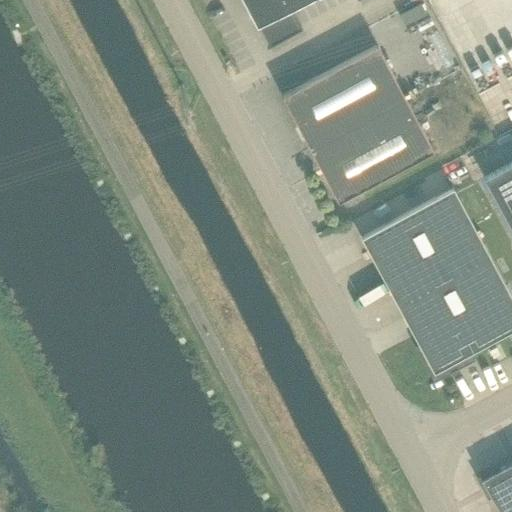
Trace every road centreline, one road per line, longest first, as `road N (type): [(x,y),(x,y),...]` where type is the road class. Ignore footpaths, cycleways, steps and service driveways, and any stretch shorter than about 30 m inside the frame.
road 1 (unclassified): [(301,511),(30,0)]
road 2 (unclassified): [(411,458),(168,0)]
